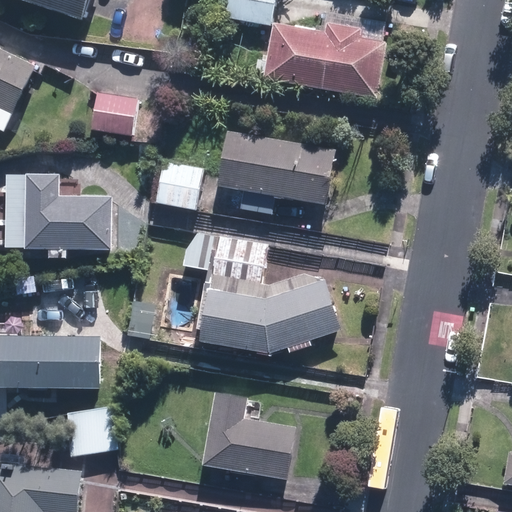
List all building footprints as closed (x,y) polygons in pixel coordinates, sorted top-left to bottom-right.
[(12,0),(86,23),(93,0),(12,0)] [(230,0),(227,20),(273,27),(276,0),(230,0)] [(328,33),(275,24),(266,81),(379,100),(389,43),(358,38),(359,30),(329,24),(328,33)] [(0,109),(14,116),(37,69),(0,50),(0,109)] [(133,136),(139,99),(99,93),(94,130),(133,136)] [(220,188),(244,192),(240,211),(273,216),(277,198),(329,207),(339,152),(230,133),(220,188)] [(199,211),(205,169),(164,163),(158,205),(199,211)] [(27,250),(114,252),(115,197),(61,196),(61,176),(28,176),(27,250)] [(267,301),(270,286),(263,285),(271,246),(191,232),(185,267),(215,273),(212,291),(203,343),(271,355),(343,331),(327,281),(267,301)] [(161,303),(137,300),(131,339),(155,343),(161,303)] [(102,389),(102,338),(0,338),(0,387),(0,390),(102,389)] [(290,482),(298,428),(247,419),(251,399),(216,394),(204,467),(290,482)] [(72,460),(120,452),(117,405),(70,416),(72,460)] [(0,463),(0,511),(80,511),(84,472),(0,463)]
